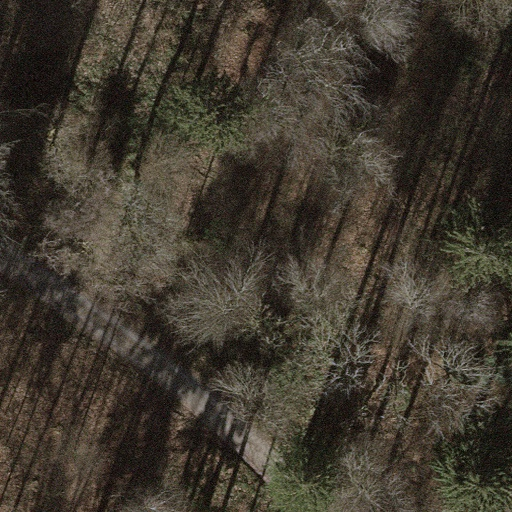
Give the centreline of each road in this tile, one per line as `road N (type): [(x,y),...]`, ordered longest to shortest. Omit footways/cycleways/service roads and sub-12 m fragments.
road 1 (motorway): [(511,5),(0,79)]
road 2 (track): [(0,260),(181,386),(310,511)]
road 3 (motorway): [(173,511),(511,463)]
